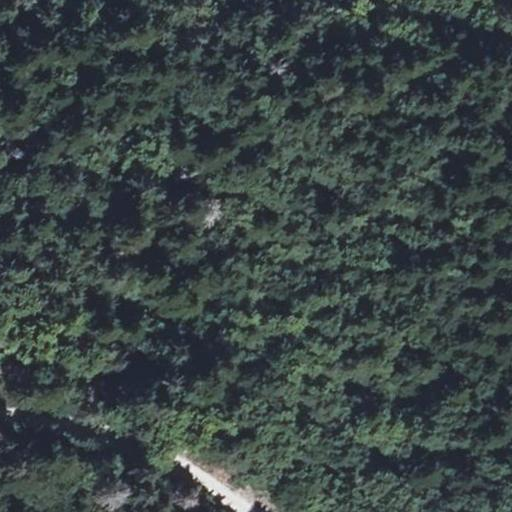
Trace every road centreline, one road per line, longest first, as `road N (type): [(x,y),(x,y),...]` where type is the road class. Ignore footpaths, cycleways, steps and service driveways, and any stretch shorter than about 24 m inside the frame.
road 1 (track): [(242,511),(156,454),(0,415)]
road 2 (track): [(511,48),(491,33),(347,0)]
